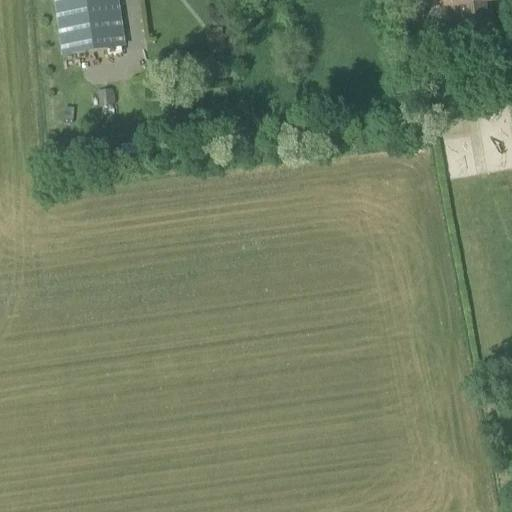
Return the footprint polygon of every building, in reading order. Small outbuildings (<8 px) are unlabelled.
[(55,0),(64,57),(123,49),(116,0),(55,0)] [(423,17),(421,0),(405,0),(407,18),(423,17)] [(459,6),(464,52),(490,50),(485,5),(492,4),(491,0),(436,0),(437,8),(459,6)] [(233,26),(205,32),(208,45),(236,39),(233,26)] [(110,91),(97,93),(99,106),(112,105),(110,91)]
